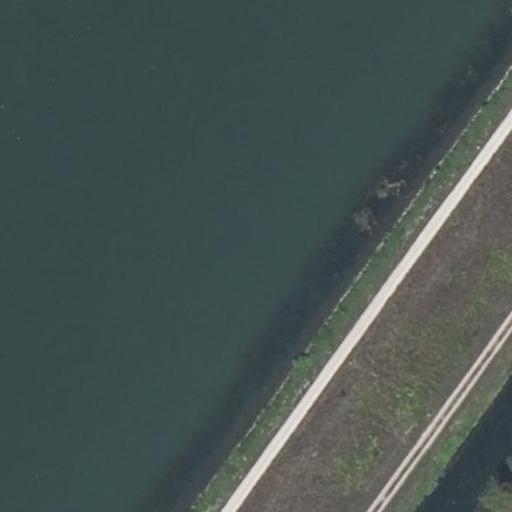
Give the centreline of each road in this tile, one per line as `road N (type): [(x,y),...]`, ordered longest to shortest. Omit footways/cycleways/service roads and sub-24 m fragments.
road 1 (track): [(511,120),(229,511)]
road 2 (track): [(511,312),(369,511)]
